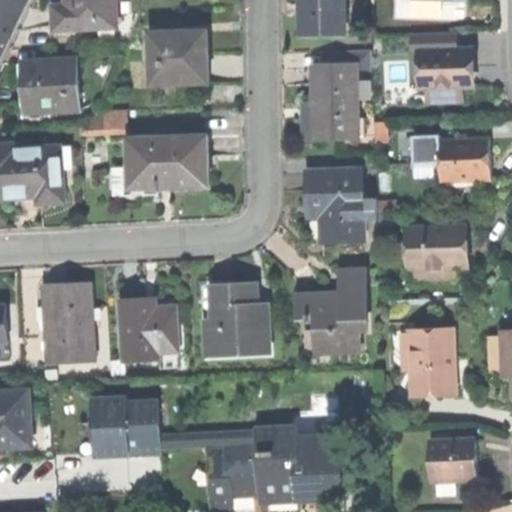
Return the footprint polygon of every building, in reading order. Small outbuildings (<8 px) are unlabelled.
[(55,6),(56,29),(119,25),(117,0),(68,0),(68,5),(55,6)] [(301,0),(302,34),(345,33),(344,0),(301,0)] [(152,32),(155,82),(209,79),(207,53),(206,30),(152,32)] [(471,51),(423,51),(423,89),(428,89),(466,89),(471,89),(471,69),(471,51)] [(81,58),(27,61),(29,85),(30,106),(61,104),(62,110),(84,109),(81,58)] [(315,137),(357,137),(357,67),(314,67),(315,103),(315,137)] [(466,102),(466,89),(428,89),(428,102),(466,102)] [(83,125),(83,134),(131,132),(130,109),(108,110),(83,125)] [(210,135),(130,138),(131,165),(132,188),(139,188),(171,186),(212,185),(210,135)] [(441,181),(493,180),(493,161),(492,139),(440,140),(441,181)] [(0,144),(0,195),(23,195),(41,193),(41,203),(66,201),(63,146),(21,149),(20,143),(0,144)] [(140,193),(139,188),(132,188),(131,165),(115,166),(116,186),(119,186),(119,194),(140,193)] [(324,241),(364,239),(362,170),(310,172),(310,191),(311,214),(323,214),(324,241)] [(380,228),(393,228),(393,212),(380,213),(380,228)] [(463,266),(467,266),(466,245),(465,225),(411,228),(413,269),(421,268),(463,266)] [(463,276),(463,266),(421,268),(421,278),(463,276)] [(301,295),(302,352),(360,351),(360,330),(367,330),(366,270),(342,271),(342,294),(319,295),(301,295)] [(211,356),(273,354),(271,304),(259,304),(259,284),(236,285),(217,286),(218,319),(209,319),(211,356)] [(47,289),(50,362),(94,360),(91,288),(67,289),(47,289)] [(123,303),(125,362),(161,360),(161,352),(180,352),(178,309),(159,310),(159,301),(144,302),(123,303)] [(178,301),(159,301),(159,310),(178,309),(178,301)] [(10,305),(0,305),(0,342),(12,342),(10,305)] [(410,389),(453,387),(453,379),(451,327),(408,328),(410,389)] [(511,329),(499,330),(500,376),(511,375),(511,329)] [(31,392),(0,394),(0,449),(34,447),(31,392)] [(97,435),(98,455),(162,453),(162,445),(161,435),(160,401),(131,402),(130,397),(96,398),(97,435)] [(230,450),(212,451),(214,503),(235,502),(234,491),(261,490),(261,496),(299,494),(299,498),(343,497),(341,436),(301,437),(300,425),(261,427),(261,432),(261,442),(261,445),(230,446),(230,450)] [(162,445),(261,442),(261,432),(161,435),(162,445)] [(432,481),(478,479),(477,460),(476,440),(430,441),(432,481)]
